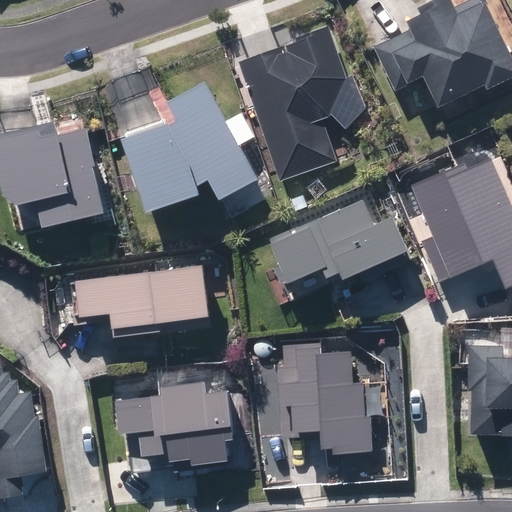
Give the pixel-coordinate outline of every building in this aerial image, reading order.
[(415,28),(378,47),(398,88),(428,74),(443,105),(488,84),(490,88),(511,77),(511,48),(488,0),(479,0),(461,9),(456,0),(437,0),(423,7),(426,13),(411,20),(415,28)] [(331,28),(239,61),(283,182),(339,162),(324,119),(332,116),(348,78),(331,28)] [(258,184),(213,82),(169,102),(176,118),(125,141),(155,209),(213,184),(220,200),(258,184)] [(0,160),(9,201),(14,200),(20,230),(109,211),(91,128),(63,134),(60,119),(0,132),(0,160)] [(412,251),(397,216),(376,224),(366,198),(273,237),(298,298),(391,259),(412,251)] [(85,317),(117,313),(119,334),(216,325),(210,263),(113,272),(114,277),(82,280),(85,317)] [(504,345),(471,344),(470,388),(474,388),(473,432),(511,432),(511,354),(503,355),(504,345)] [(16,365),(0,366),(0,465),(4,494),(29,491),(26,470),(46,468),(36,392),(20,394),(16,365)] [(233,386),(209,389),(207,376),(168,381),(169,394),(123,399),(132,471),(242,458),(233,386)]
